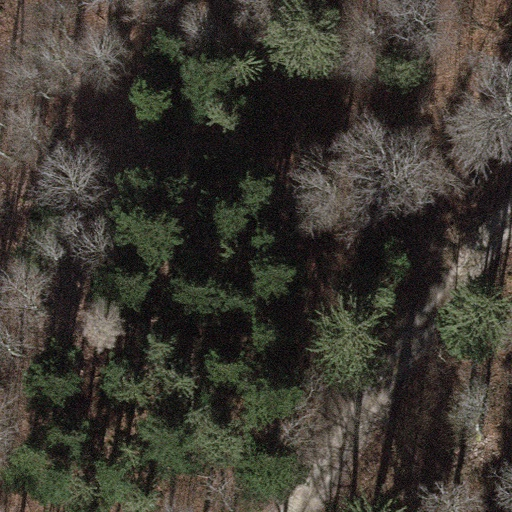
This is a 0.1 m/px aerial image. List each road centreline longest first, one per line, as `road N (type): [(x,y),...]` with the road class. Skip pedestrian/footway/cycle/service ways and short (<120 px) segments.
road 1 (track): [(334,487),(279,200),(260,0)]
road 2 (track): [(511,236),(386,373),(334,487),(311,511)]
